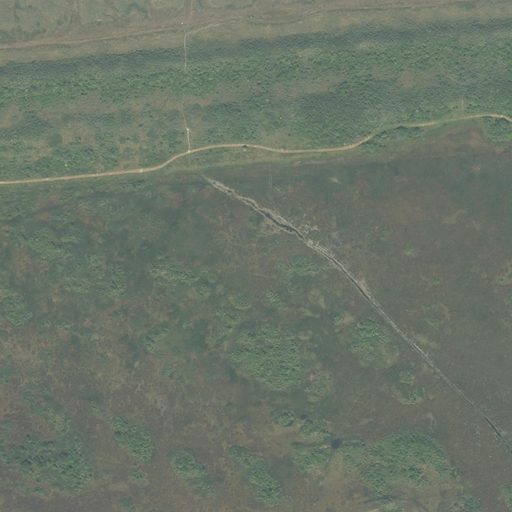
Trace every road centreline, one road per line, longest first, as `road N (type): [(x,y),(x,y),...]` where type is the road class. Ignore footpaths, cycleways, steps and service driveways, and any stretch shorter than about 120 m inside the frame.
road 1 (track): [(0,181),(159,167),(219,143),(348,147),(381,127),(477,116),(511,121)]
road 2 (track): [(477,0),(334,8),(288,22),(238,17),(0,47)]
